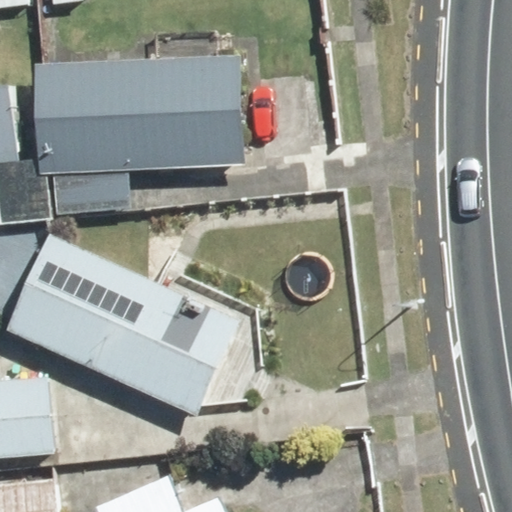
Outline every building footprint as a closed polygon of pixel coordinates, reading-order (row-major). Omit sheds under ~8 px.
[(140,175),(262,176),(263,63),(47,61),(46,174),(60,174),(60,218),(140,219),(140,175)] [(0,228),(55,225),(53,184),(44,184),(42,161),(28,162),(24,81),(0,82),(0,228)] [(59,232),(15,327),(208,417),(252,321),(59,232)] [(59,376),(0,372),(0,458),(55,461),(59,376)] [(107,511),(237,511),(230,492),(193,507),(181,477),(105,506),(107,511)] [(67,511),(67,485),(0,486),(0,511),(67,511)]
